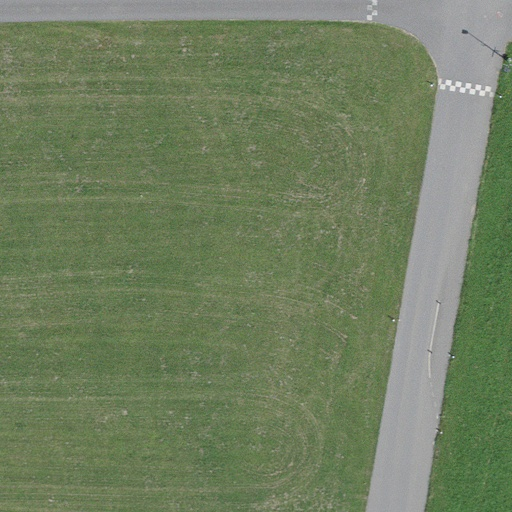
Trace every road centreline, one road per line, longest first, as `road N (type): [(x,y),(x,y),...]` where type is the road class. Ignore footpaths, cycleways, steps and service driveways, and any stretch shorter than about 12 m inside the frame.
road 1 (residential): [(404,511),(482,10)]
road 2 (residential): [(0,9),(482,10)]
